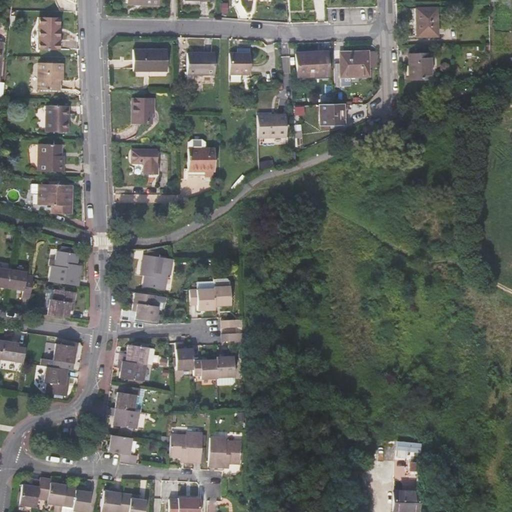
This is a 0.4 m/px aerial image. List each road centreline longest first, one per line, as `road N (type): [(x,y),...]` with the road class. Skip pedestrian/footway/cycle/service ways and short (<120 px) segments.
road 1 (residential): [(94,28),(103,330)]
road 2 (residential): [(94,28),(388,30)]
road 3 (residential): [(7,454),(36,464),(198,475),(212,485)]
road 4 (residential): [(103,330),(97,378),(84,403),(22,428),(7,454)]
